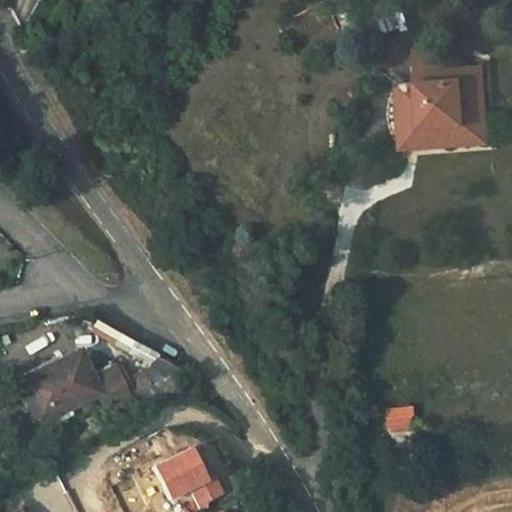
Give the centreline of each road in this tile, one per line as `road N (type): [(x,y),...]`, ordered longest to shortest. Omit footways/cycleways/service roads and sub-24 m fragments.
road 1 (unclassified): [(0,43),(76,175),(173,308)]
road 2 (unclassified): [(173,308),(306,511)]
road 3 (residential): [(0,207),(85,292)]
